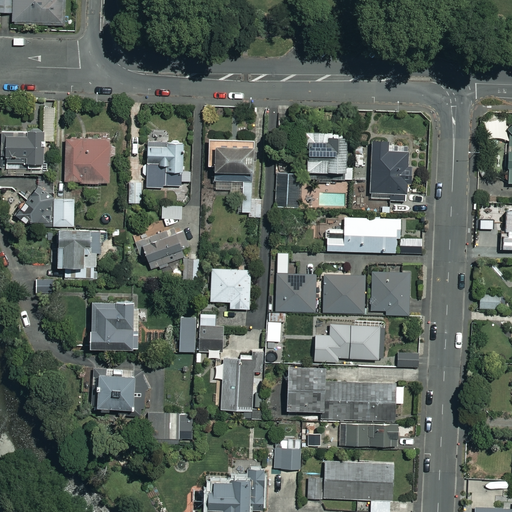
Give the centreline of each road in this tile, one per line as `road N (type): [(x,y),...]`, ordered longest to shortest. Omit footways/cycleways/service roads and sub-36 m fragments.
road 1 (tertiary): [(439,511),(456,86)]
road 2 (tertiary): [(122,66),(146,74),(456,86)]
road 3 (residential): [(0,228),(63,355)]
road 4 (residential): [(0,68),(122,66)]
